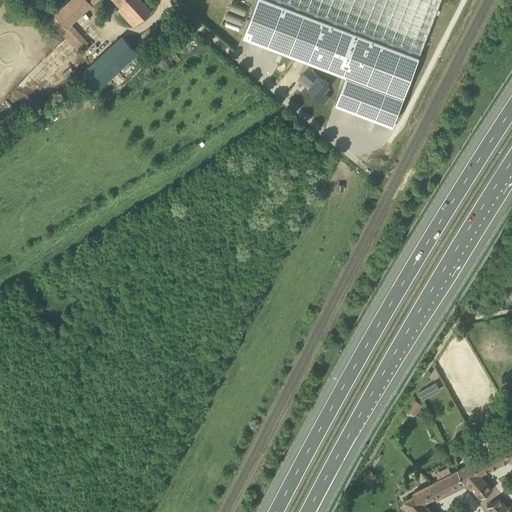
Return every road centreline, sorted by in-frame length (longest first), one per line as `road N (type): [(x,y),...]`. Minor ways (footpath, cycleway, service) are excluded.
road 1 (motorway): [(511,111),(398,288),(277,511)]
road 2 (motorway): [(309,511),(419,309),(511,162)]
road 3 (unclassified): [(375,178),(169,0)]
road 4 (unknown): [(400,464),(511,406)]
